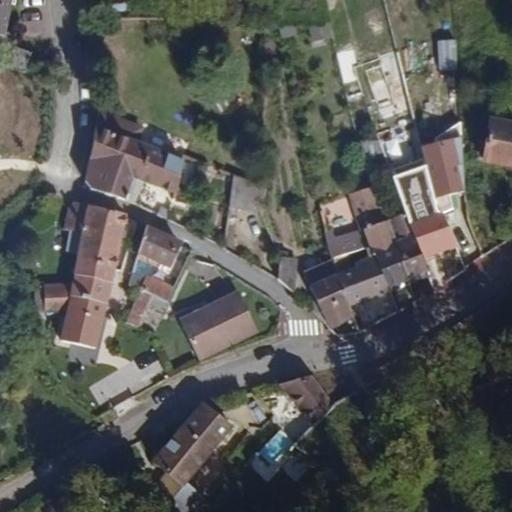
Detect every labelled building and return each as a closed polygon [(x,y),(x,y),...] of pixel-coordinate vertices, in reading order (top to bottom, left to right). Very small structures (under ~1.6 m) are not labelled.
[(8,0),(0,0),(0,32),(2,33),(8,0)] [(3,62),(26,70),(32,51),(10,44),(3,62)] [(112,109),(99,103),(99,116),(89,158),(132,175),(124,199),(136,205),(144,184),(166,192),(176,196),(176,195),(185,163),(138,145),(144,131),(110,117),(112,109)] [(483,162),(511,167),(511,124),(490,121),(483,162)] [(452,143),(451,136),(442,137),(442,151),(459,150),(459,143),(452,143)] [(380,142),(359,146),(361,152),(370,152),(372,159),(384,155),(380,142)] [(461,150),(459,150),(442,151),(441,151),(441,166),(462,165),(461,150)] [(132,175),(89,158),(84,179),(91,191),(124,199),(132,175)] [(185,158),(185,163),(176,195),(190,198),(199,163),(185,158)] [(465,205),(462,165),(441,166),(444,206),(465,205)] [(213,206),(229,209),(232,177),(218,171),(213,206)] [(264,213),(267,190),(232,177),(229,209),(264,213)] [(169,221),(176,196),(166,192),(159,216),(169,221)] [(127,217),(75,203),(69,208),(64,229),(71,231),(67,250),(80,254),(78,262),(115,270),(127,217)] [(407,219),(428,272),(460,259),(444,216),(437,213),(423,219),(418,214),(407,219)] [(410,279),(428,272),(407,219),(406,216),(388,223),(410,279)] [(498,236),(511,237),(511,230),(511,222),(500,221),(498,236)] [(388,223),(328,243),(332,261),(341,258),(368,249),(372,258),(388,289),(411,280),(410,279),(388,223)] [(168,269),(181,245),(147,229),(139,255),(168,269)] [(341,258),(332,261),(332,263),(335,279),(346,274),(341,258)] [(346,274),(335,279),(349,308),(390,292),(388,289),(372,258),(356,266),(351,264),(347,267),(350,272),(346,274)] [(281,259),(279,281),(295,295),(298,260),(281,259)] [(115,270),(78,262),(73,287),(67,312),(103,320),(115,270)] [(169,304),(176,290),(147,275),(150,268),(137,262),(130,285),(143,291),(155,297),(169,304)] [(335,279),(332,263),(306,274),(312,288),(335,279)] [(335,279),(312,288),(310,289),(332,330),(354,317),(349,308),(335,279)] [(45,287),(35,287),(35,312),(45,312),(45,287)] [(45,287),(45,312),(67,312),(73,287),(45,287)] [(135,320),(132,327),(141,330),(152,306),(155,297),(143,291),(130,318),(135,320)] [(214,312),(183,328),(200,362),(258,332),(239,293),(212,306),(214,312)] [(155,297),(152,306),(167,313),(171,305),(169,304),(155,297)] [(180,321),(183,328),(214,312),(212,306),(180,321)] [(310,430),(335,407),(313,376),(280,388),(310,430)] [(232,429),(202,404),(152,463),(166,475),(153,489),(175,511),(193,511),(204,498),(186,484),(232,429)] [(265,479),(297,446),(280,430),(248,463),(265,479)]
